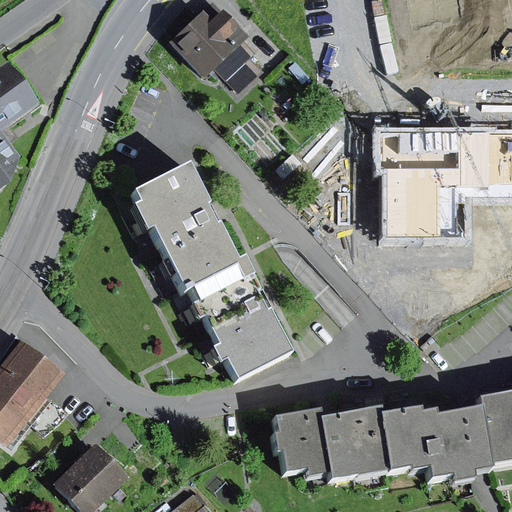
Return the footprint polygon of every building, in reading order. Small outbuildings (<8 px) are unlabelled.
[(207,17),(169,52),(201,87),(213,76),(238,103),(264,79),(207,17)] [(11,63),(0,71),(0,192),(16,181),(0,157),(0,135),(41,107),(11,63)] [(384,175),(384,238),(423,238),(469,237),(469,199),(511,198),(511,132),(495,133),(495,130),(375,131),(375,175),(384,175)] [(181,173),(126,201),(177,299),(186,295),(232,271),(181,173)] [(288,359),(240,266),(232,271),(186,295),(234,387),(288,359)] [(0,371),(0,395),(29,420),(58,387),(16,352),(0,371)] [(0,450),(2,453),(29,420),(0,395),(0,450)] [(511,400),(485,404),(494,474),(511,471),(511,400)] [(296,494),(381,480),(371,427),(369,418),(314,427),(313,419),(263,427),(273,485),(294,482),(296,494)] [(371,427),(381,480),(417,474),(419,488),(472,479),(463,425),(422,432),(420,419),(371,427)] [(152,445),(118,476),(133,492),(167,461),(152,445)] [(90,451),(51,491),(72,511),(97,511),(124,485),(90,451)] [(180,511),(210,511),(200,494),(178,508),(180,511)]
